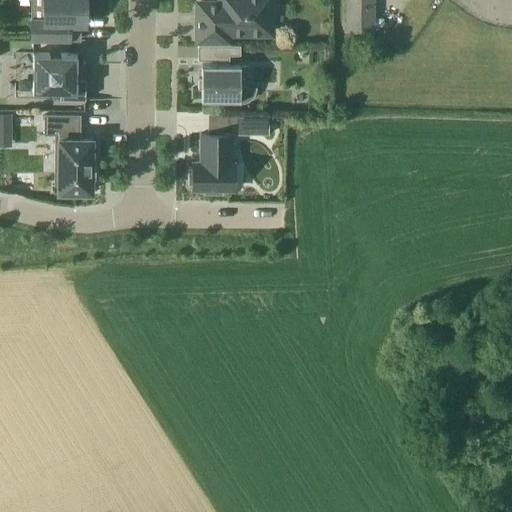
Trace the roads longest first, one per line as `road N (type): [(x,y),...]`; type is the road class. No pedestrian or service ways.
road 1 (residential): [(144,222),(143,0)]
road 2 (residential): [(144,222),(50,218),(0,206)]
